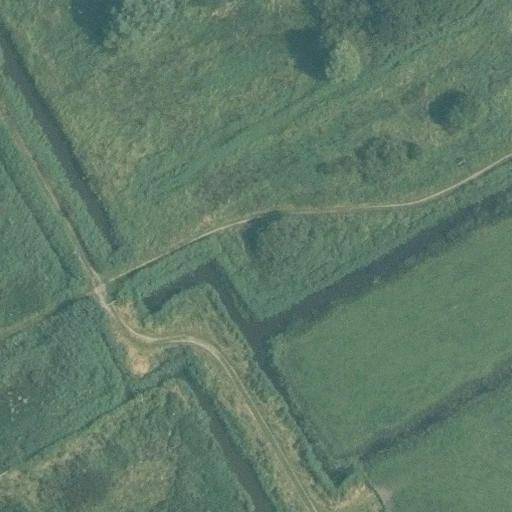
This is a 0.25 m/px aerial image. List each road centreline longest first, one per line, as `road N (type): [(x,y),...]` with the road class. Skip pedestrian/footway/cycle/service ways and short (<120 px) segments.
road 1 (track): [(313,511),(210,346),(190,337),(151,342),(100,292),(0,110)]
road 2 (track): [(100,292),(212,239),(275,222),(426,208),(511,160)]
